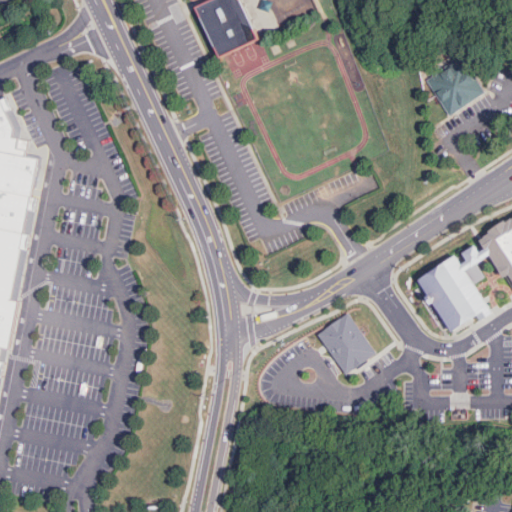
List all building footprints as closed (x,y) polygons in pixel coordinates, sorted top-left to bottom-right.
[(202,6),(215,0),(245,0),(263,36),(225,54),(202,6)] [(318,12),(314,3),(307,6),(304,0),(281,0),(282,1),(271,5),(279,27),(318,12)] [(287,41),(294,37),(298,44),(290,47),(287,41)] [(273,47),(280,44),(283,50),(276,54),(273,47)] [(428,76),(453,114),(487,92),(463,54),(428,76)] [(0,347),(7,349),(16,305),(7,303),(36,161),(25,158),(28,143),(11,139),(23,133),(4,97),(0,99),(0,347)] [(484,239),(511,220),(511,278),(506,269),(495,252),(480,262),(468,270),(479,287),(493,308),(458,331),(424,279),(460,256),(465,264),(472,259),(467,253),(480,244),(485,252),(488,250),(490,248),(484,239)] [(317,337),(344,376),(373,356),(345,317),(317,337)]
